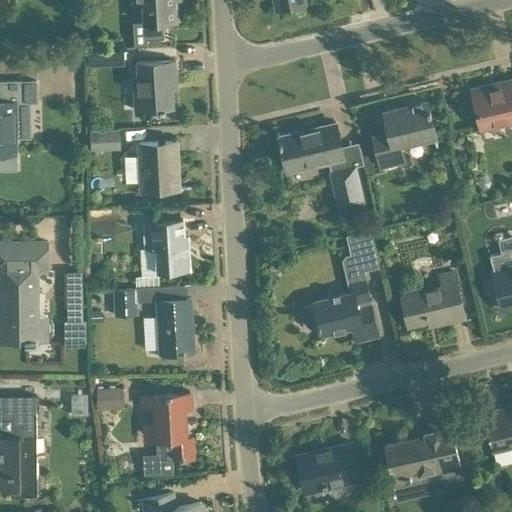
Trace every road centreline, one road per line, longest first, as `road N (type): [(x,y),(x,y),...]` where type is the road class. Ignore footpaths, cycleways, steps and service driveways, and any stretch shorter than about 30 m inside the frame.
road 1 (residential): [(243,414),(228,63)]
road 2 (residential): [(228,63),(496,0)]
road 3 (residential): [(243,414),(511,353)]
